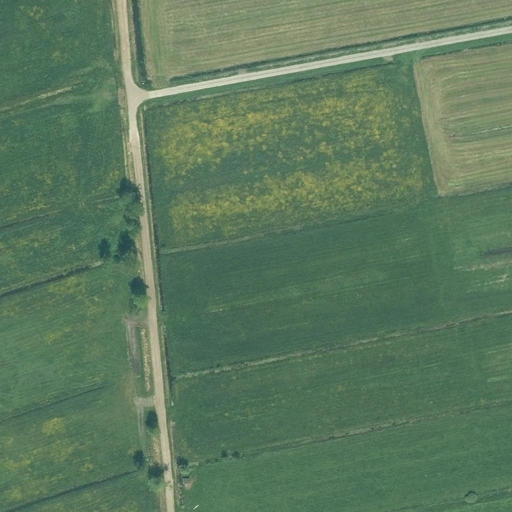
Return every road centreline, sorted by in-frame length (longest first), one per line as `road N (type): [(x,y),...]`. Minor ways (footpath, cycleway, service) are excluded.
road 1 (track): [(165,511),(130,97)]
road 2 (unclassified): [(130,97),(511,28)]
